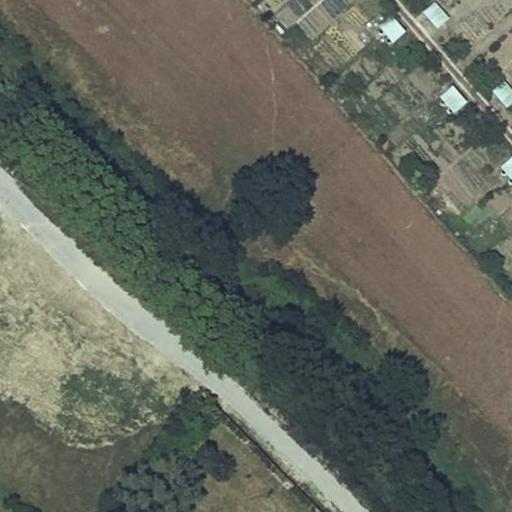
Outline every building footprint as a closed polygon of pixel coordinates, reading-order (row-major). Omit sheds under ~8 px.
[(435,2),(418,15),(433,34),(450,22),(435,2)] [(391,17),(378,28),(390,45),(404,34),(391,17)] [(511,92),(503,82),(489,94),(503,111),(511,103),(511,92)] [(439,96),(449,114),(464,106),(454,88),(439,96)] [(498,171),(511,181),(511,159),(509,157),(498,171)]
